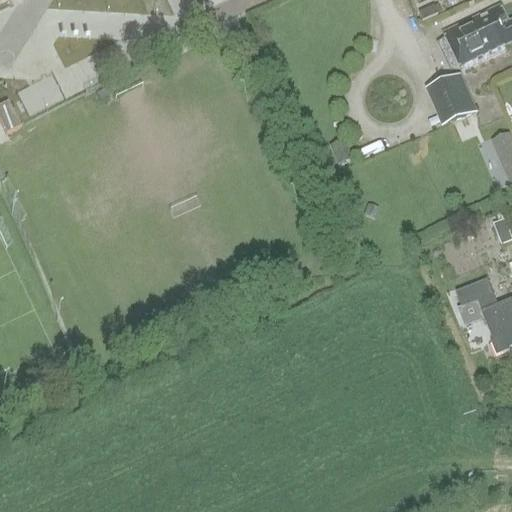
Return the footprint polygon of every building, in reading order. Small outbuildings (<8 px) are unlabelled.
[(423,24),(438,17),(434,8),(419,15),(423,24)] [(446,40),(435,45),(448,71),(458,66),(461,73),(506,52),(504,48),(511,44),(511,23),(509,25),(501,8),(443,35),(446,40)] [(120,47),(122,53),(129,48),(127,42),(120,47)] [(436,89),(451,124),(452,127),(475,118),(459,79),(437,88),(436,89)] [(9,105),(0,109),(0,121),(7,136),(21,129),(9,105)] [(493,144),(511,190),(511,189),(511,148),(507,138),(493,144)] [(341,144),(331,149),(338,167),(349,162),(341,144)] [(380,211),(369,208),(366,219),(376,222),(380,211)] [(511,243),(508,234),(497,239),(500,248),(511,243)] [(509,353),(508,351),(511,349),(511,302),(498,308),(488,282),(456,294),(462,309),(477,303),(494,345),(492,346),(497,358),(509,353)]
